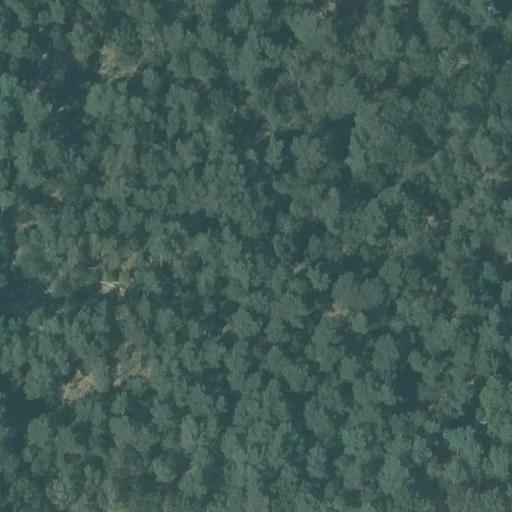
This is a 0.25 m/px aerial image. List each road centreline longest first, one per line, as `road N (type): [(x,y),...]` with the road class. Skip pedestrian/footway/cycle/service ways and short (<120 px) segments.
road 1 (track): [(314,0),(417,174),(417,224),(432,290),(511,397)]
road 2 (track): [(417,174),(507,0)]
